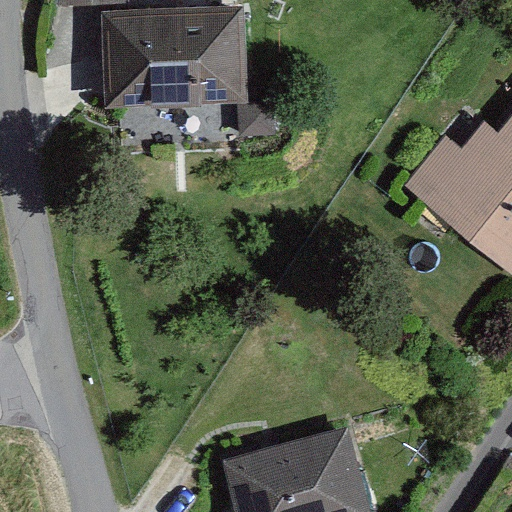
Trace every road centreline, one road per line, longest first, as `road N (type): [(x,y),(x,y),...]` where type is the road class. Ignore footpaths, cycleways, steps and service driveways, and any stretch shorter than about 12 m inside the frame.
road 1 (residential): [(55,366),(0,16)]
road 2 (residential): [(92,511),(55,366)]
